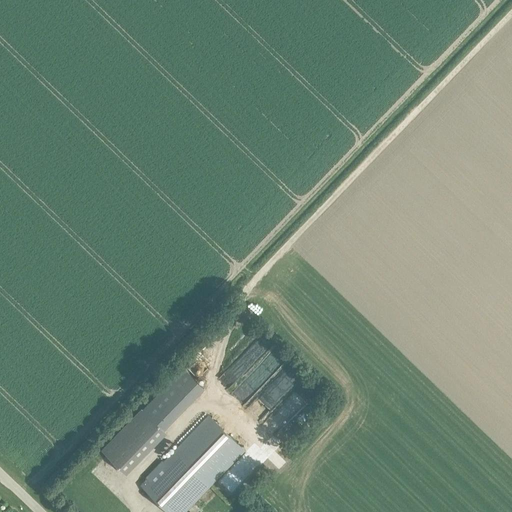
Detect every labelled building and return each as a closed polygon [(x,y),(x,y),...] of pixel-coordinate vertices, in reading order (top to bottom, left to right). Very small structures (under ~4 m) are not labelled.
[(244,352),(256,361),(270,344),(259,334),(244,352)] [(274,371),(264,362),(246,382),(256,391),(274,371)] [(166,433),(164,430),(204,388),(183,368),(103,451),(127,474),(166,433)] [(292,412),(311,392),(302,384),(283,404),(292,412)] [(169,511),(185,511),(193,504),(245,450),(208,415),(141,485),(169,511)]
